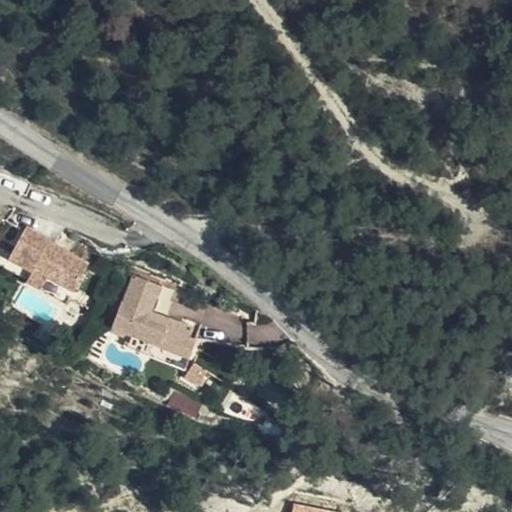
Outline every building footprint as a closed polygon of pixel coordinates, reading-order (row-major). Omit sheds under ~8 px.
[(16,267),(34,238),(21,232),(4,266),(28,278),(30,275),(16,267)] [(85,265),(34,238),(16,267),(30,275),(30,274),(71,295),(85,265)] [(113,313),(107,331),(105,338),(138,350),(153,355),(155,349),(180,357),(186,335),(160,327),(157,337),(134,330),(138,321),(142,323),(142,320),(152,293),(128,284),(117,314),(113,313)] [(160,327),(142,320),(142,323),(138,321),(134,330),(157,337),(160,327)] [(179,364),(183,358),(180,357),(155,349),(153,355),(179,364)] [(344,511),(297,502),(294,511),(344,511)]
